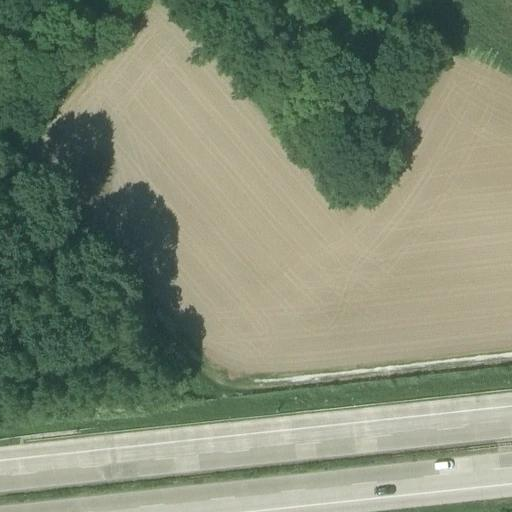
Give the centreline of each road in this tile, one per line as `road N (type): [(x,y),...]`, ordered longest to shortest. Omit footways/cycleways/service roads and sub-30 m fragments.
road 1 (track): [(13,136),(225,394),(511,362)]
road 2 (motorway): [(511,424),(0,480)]
road 3 (motorway): [(123,511),(511,470)]
road 4 (track): [(13,136),(155,0)]
